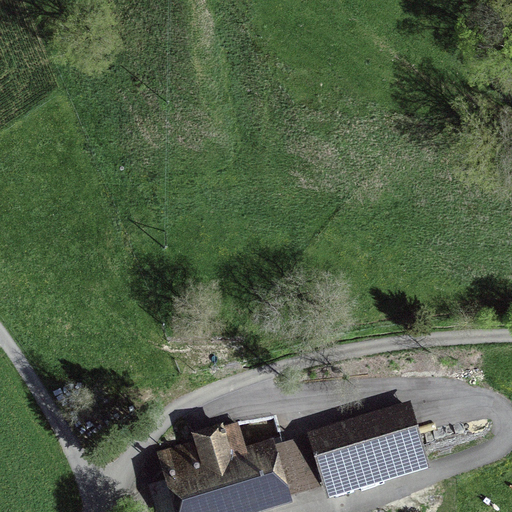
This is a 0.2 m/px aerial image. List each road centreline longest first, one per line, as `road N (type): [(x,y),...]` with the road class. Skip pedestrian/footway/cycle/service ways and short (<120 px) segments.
road 1 (track): [(88,498),(164,419),(269,370),(358,347),(511,336)]
road 2 (unclassified): [(0,340),(82,471),(88,498)]
